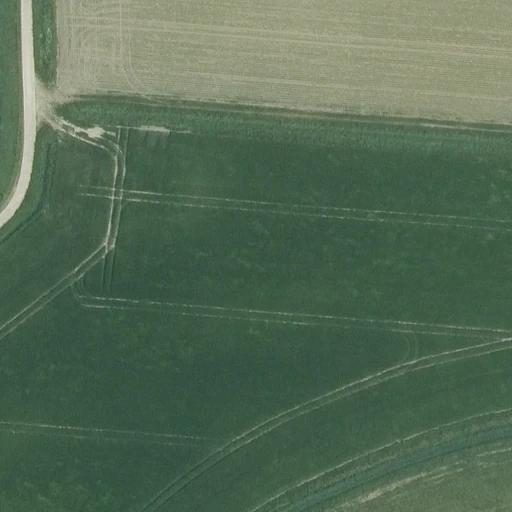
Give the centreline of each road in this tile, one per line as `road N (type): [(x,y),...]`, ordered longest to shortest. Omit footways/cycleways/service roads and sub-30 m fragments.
road 1 (track): [(511,129),(28,93),(62,132)]
road 2 (unclassified): [(0,221),(19,196),(28,154),(27,0)]
